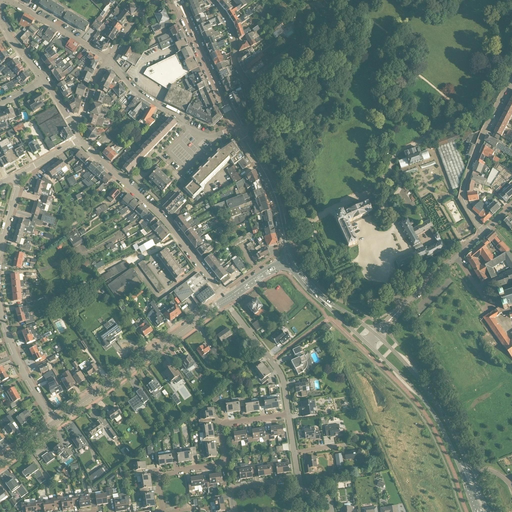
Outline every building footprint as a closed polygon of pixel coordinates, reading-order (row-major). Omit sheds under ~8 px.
[(50,12),(54,5),(52,4),(52,2),(48,0),(45,0),(46,0),(45,0),(42,0),(39,5),(50,12)] [(240,10),(247,5),(244,1),(242,0),(223,0),(219,4),(226,13),(233,9),(228,3),(233,0),(237,5),(234,7),(237,12),(240,10)] [(205,8),(210,6),(206,1),(190,8),(192,13),(200,10),(201,9),(200,7),(204,5),(205,8)] [(129,6),(127,4),(123,9),(124,11),(125,11),(131,16),(132,14),(133,13),(136,10),(132,7),(133,6),(130,4),(129,6)] [(54,5),(50,12),(61,18),(65,11),(62,10),(63,9),(57,5),(56,7),(54,5)] [(251,12),(253,15),(253,14),(262,7),(261,5),(257,8),(256,7),(251,12)] [(194,18),(203,14),(202,13),(206,12),(205,10),(208,9),(207,7),(210,6),(205,8),(201,9),(200,10),(192,13),(194,18)] [(247,18),(253,15),(251,12),(249,9),(246,11),(247,13),(246,13),(247,15),(238,21),(237,18),(241,15),(238,12),(240,10),(237,12),(234,7),(233,9),(226,13),(234,24),(235,29),(241,25),(245,22),(244,20),(247,18)] [(114,11),(127,21),(130,16),(124,12),(122,14),(116,9),(114,11)] [(154,34),(160,31),(159,31),(164,29),(163,28),(171,24),(170,22),(169,21),(168,20),(169,19),(168,17),(167,17),(166,14),(166,13),(166,12),(164,11),(164,10),(154,15),(159,24),(151,27),(154,34)] [(123,26),(127,21),(114,11),(111,15),(113,17),(114,16),(118,19),(116,21),(123,26)] [(67,13),(64,20),(67,22),(72,24),(74,26),(78,19),(76,18),(77,17),(71,13),(70,15),(67,13)] [(208,22),(214,20),(212,15),(206,17),(205,14),(203,15),(203,14),(194,18),(198,27),(208,22)] [(29,30),(33,25),(32,24),(34,20),(25,15),(20,25),(29,30)] [(97,32),(99,30),(101,27),(103,25),(100,23),(104,19),(102,18),(100,16),(97,20),(91,27),(97,32)] [(212,31),(214,30),(212,30),(211,29),(210,27),(215,25),(217,24),(218,26),(222,24),(219,17),(214,20),(208,22),(198,27),(201,35),(207,32),(208,32),(211,30),(212,31)] [(81,21),(78,19),(74,26),(85,32),(89,26),(88,25),(88,24),(86,22),(81,20),(81,21)] [(110,27),(118,32),(121,28),(114,22),(112,25),(107,21),(106,21),(104,23),(105,24),(110,27)] [(104,26),(102,28),(115,37),(118,32),(110,27),(105,24),(104,23),(110,27),(109,29),(104,26)] [(276,31),(281,28),(283,26),(280,23),(274,28),(276,31)] [(29,30),(20,39),(23,43),(30,36),(32,38),(35,35),(39,31),(33,25),(29,30)] [(241,25),(235,29),(239,40),(243,38),(243,37),(251,31),(249,28),(244,32),(243,29),(242,29),(242,28),(241,25)] [(159,44),(182,34),(178,26),(166,32),(167,34),(157,39),(159,44)] [(47,38),(53,30),(50,27),(46,33),(45,32),(46,31),(42,28),(37,35),(40,37),(41,37),(42,37),(41,38),(42,38),(45,41),(48,38),(47,38)] [(102,28),(101,27),(99,30),(106,34),(104,36),(112,42),(115,37),(102,28)] [(257,39),(259,37),(257,32),(260,30),(257,27),(252,31),(253,32),(245,37),(244,38),(245,39),(246,39),(248,42),(249,43),(257,39)] [(48,38),(45,41),(49,43),(57,32),(53,30),(47,38),(48,38)] [(220,36),(224,34),(223,30),(219,32),(218,31),(215,33),(214,30),(212,31),(211,30),(208,32),(207,32),(201,35),(204,42),(219,36),(220,36)] [(276,39),(282,34),(279,30),(273,35),(276,39)] [(185,41),(182,34),(159,44),(160,45),(162,50),(175,45),(184,41),(185,41)] [(220,38),(219,36),(204,42),(207,48),(216,45),(220,43),(219,41),(215,42),(214,41),(220,38)] [(249,43),(248,42),(239,46),(239,52),(246,49),(251,47),(255,45),(263,40),(261,36),(259,37),(257,39),(249,43)] [(102,41),(102,42),(104,51),(106,51),(111,43),(105,39),(102,38),(101,40),(102,41)] [(68,53),(75,43),(71,40),(67,46),(61,43),(61,42),(57,40),(53,44),(59,48),(61,49),(64,50),(68,53)] [(223,51),(230,47),(229,42),(228,40),(223,42),(220,43),(216,45),(207,48),(211,56),(223,51)] [(104,51),(102,42),(101,43),(98,41),(95,47),(102,51),(104,51)] [(169,91),(172,85),(171,85),(175,82),(186,75),(190,72),(198,68),(197,66),(196,67),(195,66),(197,65),(186,43),(185,41),(184,41),(175,45),(176,47),(179,53),(176,54),(175,56),(147,69),(143,75),(163,87),(169,91)] [(75,43),(68,53),(72,56),(76,51),(77,52),(80,48),(78,47),(79,46),(75,43)] [(44,64),(56,56),(56,55),(50,46),(45,52),(47,55),(41,60),(44,64)] [(127,59),(132,51),(128,48),(123,56),(127,59)] [(244,61),(250,57),(253,55),(251,53),(250,53),(248,50),(246,51),(242,53),(244,55),(238,60),(239,63),(244,61)] [(127,59),(126,61),(132,65),(135,67),(142,57),(132,51),(127,59)] [(213,62),(226,56),(225,53),(224,53),(223,51),(211,56),(213,62)] [(0,67),(3,67),(1,65),(5,62),(4,61),(9,58),(5,52),(0,55),(0,67)] [(47,68),(59,59),(58,59),(56,61),(55,60),(59,57),(57,54),(58,54),(57,53),(56,55),(56,56),(44,64),(47,68)] [(88,63),(98,61),(97,59),(90,54),(86,60),(83,58),(79,62),(81,64),(81,63),(82,65),(88,63)] [(215,67),(231,60),(230,60),(227,62),(226,59),(230,58),(230,54),(226,56),(213,62),(215,67)] [(286,61),(287,61),(284,58),(283,56),(271,64),(264,70),(267,74),(274,68),(274,67),(277,64),(279,67),(286,61)] [(259,60),(260,60),(258,57),(255,60),(246,66),(245,64),(244,61),(250,57),(244,61),(239,63),(240,66),(242,71),(245,74),(260,63),(259,62),(260,61),(259,60)] [(50,72),(63,62),(60,60),(59,60),(59,59),(47,68),(50,72)] [(218,73),(231,67),(231,61),(231,60),(215,67),(218,73)] [(260,79),(257,75),(255,77),(253,75),(264,66),(260,60),(259,60),(260,61),(259,62),(260,63),(245,74),(248,79),(250,82),(253,86),(260,79)] [(9,74),(20,65),(16,61),(13,63),(13,62),(10,65),(10,66),(11,68),(8,70),(8,69),(3,72),(6,76),(2,77),(9,74)] [(59,70),(68,64),(65,61),(63,62),(50,72),(53,75),(59,70)] [(88,64),(85,68),(89,70),(90,69),(94,71),(98,63),(98,61),(88,63),(88,64)] [(68,70),(71,67),(68,64),(59,70),(53,75),(56,79),(68,70)] [(9,74),(2,77),(4,80),(10,77),(11,80),(16,77),(17,76),(18,77),(20,74),(23,71),(24,70),(22,69),(20,65),(9,74)] [(68,70),(56,79),(59,83),(65,78),(64,77),(73,70),(71,67),(68,70)] [(221,81),(236,75),(231,67),(218,73),(221,81)] [(190,72),(186,75),(188,78),(190,80),(191,80),(192,82),(196,80),(195,78),(201,74),(198,68),(191,72),(190,72)] [(88,71),(85,69),(83,72),(84,72),(83,74),(77,71),(78,70),(76,69),(72,72),(73,72),(76,74),(89,80),(91,75),(87,74),(88,71)] [(260,79),(267,74),(264,70),(257,75),(260,79)] [(26,83),(25,82),(30,78),(25,72),(18,78),(11,82),(6,85),(9,91),(16,87),(15,86),(18,83),(19,83),(21,85),(21,86),(22,86),(23,86),(24,85),(25,85),(25,84),(26,83)] [(87,84),(89,80),(76,74),(73,72),(70,75),(75,77),(74,77),(81,80),(80,81),(87,84)] [(105,77),(113,81),(118,83),(120,81),(114,78),(115,76),(111,72),(107,72),(105,77)] [(188,78),(184,80),(189,89),(191,89),(205,82),(201,74),(195,78),(196,80),(192,82),(191,80),(190,80),(188,78)] [(235,79),(238,79),(237,78),(235,79),(231,81),(230,78),(236,75),(221,81),(224,87),(236,82),(235,79)] [(71,80),(72,79),(69,76),(68,77),(70,81),(65,84),(64,82),(57,86),(60,90),(67,86),(72,82),(71,80)] [(111,83),(113,81),(105,77),(102,82),(110,86),(111,86),(110,89),(112,90),(116,86),(111,83)] [(228,97),(236,93),(233,87),(240,83),(239,80),(238,79),(235,79),(236,82),(224,87),(228,97)] [(62,94),(74,86),(73,84),(72,82),(67,86),(60,90),(62,94)] [(112,90),(110,89),(111,86),(110,86),(102,82),(100,86),(101,87),(100,90),(106,93),(109,89),(112,90)] [(191,94),(207,88),(205,82),(191,89),(189,89),(188,90),(187,92),(191,94)] [(77,90),(84,93),(86,88),(84,88),(85,86),(81,84),(80,86),(79,86),(78,86),(76,85),(74,86),(75,87),(75,88),(77,89),(77,90)] [(112,98),(122,89),(119,85),(113,90),(114,92),(110,96),(112,98)] [(184,112),(192,95),(191,94),(187,92),(177,88),(175,86),(172,85),(169,91),(163,103),(184,112)] [(75,87),(74,86),(62,94),(65,98),(66,97),(67,99),(72,96),(71,94),(72,94),(71,93),(76,89),(77,90),(77,89),(75,88),(75,87)] [(201,96),(209,93),(207,88),(191,94),(192,95),(193,94),(193,97),(200,94),(201,96)] [(116,104),(118,103),(123,98),(127,94),(126,93),(122,89),(112,98),(113,99),(118,96),(120,98),(118,100),(117,100),(115,102),(116,104)] [(83,97),(84,93),(77,90),(75,97),(76,98),(81,99),(82,99),(83,97)] [(237,99),(245,94),(244,90),(241,91),(236,93),(228,97),(231,105),(239,100),(237,99)] [(110,102),(111,103),(114,101),(112,98),(111,99),(104,97),(105,95),(97,93),(95,98),(110,102)] [(199,103),(212,97),(209,93),(201,96),(196,99),(197,101),(195,102),(196,104),(199,103)] [(33,112),(44,106),(42,102),(44,100),(40,94),(27,102),(33,112)] [(235,112),(246,105),(246,98),(245,94),(237,99),(239,100),(231,105),(233,107),(235,112)] [(76,108),(75,99),(74,100),(72,96),(67,99),(69,103),(68,104),(71,110),(76,108)] [(134,107),(141,100),(137,97),(130,105),(128,107),(130,108),(126,112),(128,114),(134,107)] [(203,115),(200,120),(212,125),(221,117),(216,107),(212,97),(199,103),(202,109),(201,110),(202,112),(204,113),(206,113),(207,116),(207,117),(203,115)] [(80,101),(81,99),(76,98),(76,100),(75,99),(76,108),(71,110),(73,114),(78,113),(79,110),(82,102),(80,101)] [(123,98),(118,103),(121,106),(122,105),(124,106),(128,102),(123,98)] [(150,106),(141,100),(134,107),(128,114),(128,115),(132,118),(135,114),(141,107),(144,109),(147,111),(150,106)] [(203,115),(204,113),(202,112),(201,110),(202,109),(199,103),(196,104),(193,105),(192,105),(190,104),(186,113),(200,120),(203,115)] [(92,109),(107,113),(110,110),(105,109),(105,110),(101,109),(101,107),(94,104),(92,109)] [(244,114),(244,109),(245,108),(246,105),(235,112),(238,117),(244,114)] [(150,106),(147,111),(143,118),(141,121),(146,123),(144,126),(148,128),(155,122),(150,118),(155,108),(151,106),(150,106)] [(68,129),(64,121),(55,107),(34,118),(48,140),(45,142),(50,151),(72,138),(72,136),(68,129)] [(5,113),(8,120),(14,117),(12,109),(5,112),(5,113)] [(509,121),(511,115),(505,112),(502,117),(509,121)] [(89,120),(103,124),(107,125),(108,121),(105,120),(98,117),(98,118),(90,115),(89,120)] [(507,126),(509,121),(502,117),(500,122),(507,126)] [(167,123),(172,129),(176,125),(170,119),(167,123)] [(504,131),(507,126),(500,122),(497,128),(504,131)] [(164,138),(172,129),(167,123),(158,132),(164,138)] [(13,129),(17,135),(26,130),(22,124),(13,129)] [(110,144),(119,136),(111,128),(102,135),(110,144)] [(501,136),(504,131),(497,128),(494,133),(495,133),(499,136),(501,136)] [(17,135),(13,129),(7,132),(11,138),(17,135),(16,135),(17,135)] [(435,142),(437,148),(455,141),(461,139),(463,142),(467,141),(466,143),(470,144),(466,156),(472,158),(476,146),(481,131),(472,135),(470,129),(435,142)] [(155,147),(164,138),(158,132),(149,141),(155,147)] [(500,150),(510,156),(511,152),(511,150),(488,137),(488,136),(485,141),(500,150)] [(36,142),(35,140),(28,144),(34,154),(40,150),(36,142)] [(10,144),(9,141),(4,144),(3,141),(0,142),(0,146),(4,153),(4,154),(5,156),(0,159),(0,160),(4,168),(10,164),(9,163),(15,160),(12,155),(10,156),(7,151),(9,151),(7,146),(10,144)] [(146,155),(155,147),(149,141),(140,149),(146,155)] [(240,162),(245,158),(240,152),(241,151),(239,149),(238,149),(233,141),(232,141),(233,141),(224,147),(224,146),(221,148),(222,149),(219,151),(215,155),(214,154),(210,158),(211,159),(206,163),(201,167),(202,167),(197,172),(196,172),(192,176),(193,176),(191,178),(192,179),(191,180),(192,181),(190,183),(189,182),(185,186),(186,187),(183,190),(192,199),(201,189),(200,187),(229,159),(234,166),(240,162)] [(455,141),(437,148),(441,159),(453,191),(461,187),(462,181),(466,171),(455,141)] [(497,155),(500,150),(485,141),(480,154),(485,156),(488,158),(489,155),(490,154),(492,156),(493,156),(494,153),(497,155)] [(107,158),(117,147),(113,143),(110,146),(112,148),(111,149),(108,148),(102,154),(107,158)] [(117,147),(107,158),(111,162),(117,156),(115,154),(119,150),(117,147)] [(12,155),(15,160),(19,158),(19,159),(25,156),(21,148),(15,151),(13,148),(9,151),(7,151),(10,156),(12,155)] [(420,153),(418,148),(404,153),(406,158),(398,161),(401,169),(409,166),(409,167),(418,164),(423,162),(423,161),(430,158),(427,151),(420,153)] [(142,160),(146,155),(140,149),(140,150),(141,150),(136,155),(142,160)] [(81,151),(75,156),(78,158),(80,160),(85,155),(81,151)] [(85,155),(80,160),(82,163),(79,166),(81,167),(90,158),(85,155)] [(137,164),(142,160),(136,155),(132,159),(137,165),(138,165),(137,164)] [(496,171),(500,165),(494,162),(496,158),(493,156),(492,156),(489,155),(488,158),(489,158),(486,165),(487,165),(496,171)] [(240,162),(239,163),(244,170),(250,165),(245,158),(240,162)] [(133,169),(137,165),(132,159),(127,164),(133,169)] [(57,164),(61,170),(66,167),(61,160),(57,164)] [(483,176),(487,165),(486,165),(482,162),(478,160),(477,163),(473,172),(483,176)] [(90,177),(99,167),(94,163),(88,169),(90,171),(87,174),(86,173),(83,177),(86,179),(90,177)] [(64,174),(61,170),(57,164),(52,167),(59,177),(61,175),(64,174)] [(128,174),(133,169),(127,164),(123,169),(125,171),(128,174)] [(508,169),(500,165),(496,171),(501,173),(491,187),(498,194),(511,179),(511,178),(505,174),(508,169)] [(57,178),(59,177),(52,167),(47,171),(52,177),(54,176),(56,179),(57,178)] [(101,181),(107,175),(99,167),(90,177),(86,179),(89,183),(95,176),(98,179),(99,179),(101,181)] [(227,171),(227,172),(234,183),(235,184),(236,184),(238,182),(240,181),(232,167),(227,171)] [(491,188),(491,187),(501,173),(496,171),(493,169),(492,171),(490,176),(487,180),(481,178),(472,175),(470,181),(475,183),(480,185),(491,188)] [(163,192),(166,189),(171,184),(157,170),(149,179),(163,192)] [(243,180),(238,182),(240,186),(258,178),(255,171),(243,180)] [(107,175),(101,181),(104,183),(98,189),(100,192),(109,186),(106,184),(111,179),(107,175)] [(50,182),(50,181),(43,176),(43,177),(42,181),(41,181),(39,180),(36,187),(36,188),(43,190),(46,191),(48,185),(53,186),(53,185),(50,182)] [(71,187),(77,184),(73,176),(67,180),(71,187)] [(256,186),(261,184),(260,181),(258,178),(240,186),(241,189),(246,188),(247,187),(248,190),(256,186)] [(480,185),(475,183),(470,181),(468,186),(468,193),(474,192),(474,188),(488,192),(489,188),(480,186),(480,185)] [(241,189),(240,186),(238,182),(236,184),(238,190),(235,192),(237,197),(239,197),(247,194),(247,195),(263,189),(261,184),(256,186),(248,190),(247,187),(246,188),(241,189)] [(503,193),(509,199),(511,196),(511,185),(511,186),(509,184),(503,191),(504,193),(503,193)] [(46,191),(43,190),(36,188),(34,195),(37,196),(37,195),(41,196),(45,197),(50,198),(51,197),(49,196),(50,192),(46,191)] [(114,200),(120,194),(115,189),(109,196),(106,199),(111,203),(114,200)] [(229,210),(266,197),(263,189),(247,195),(247,194),(239,197),(237,197),(226,202),(229,210)] [(509,200),(509,199),(503,193),(504,193),(503,191),(499,194),(502,198),(506,203),(509,200)] [(469,202),(475,200),(479,200),(477,192),(468,194),(469,202)] [(169,202),(178,210),(182,206),(186,202),(177,193),(175,195),(175,196),(169,202)] [(128,207),(134,200),(128,195),(122,202),(125,205),(119,208),(119,209),(115,211),(116,214),(121,211),(128,207)] [(254,209),(268,203),(266,197),(229,210),(231,218),(241,215),(254,210),(254,209)] [(375,207),(377,204),(374,198),(365,202),(367,204),(361,207),(360,203),(346,208),(348,213),(343,215),(342,212),(333,216),(337,225),(338,225),(348,247),(356,243),(347,223),(360,218),(372,212),(370,210),(375,207)] [(128,207),(121,211),(125,214),(130,209),(133,212),(139,205),(134,200),(128,207)] [(49,207),(51,207),(52,203),(44,201),(43,204),(41,204),(35,202),(33,208),(45,212),(46,206),(49,207)] [(486,207),(481,201),(477,205),(473,210),(480,215),(486,208),(486,207)] [(174,214),(178,210),(169,202),(165,205),(164,205),(163,205),(162,205),(162,207),(163,208),(168,213),(172,219),(176,216),(174,214)] [(492,217),(501,209),(494,202),(492,204),(490,203),(486,207),(486,208),(487,209),(490,211),(488,213),(492,217)] [(265,213),(270,212),(268,203),(254,209),(254,210),(256,216),(261,214),(265,213)] [(109,209),(106,204),(100,208),(100,207),(96,210),(97,212),(91,216),(93,220),(100,216),(109,209)] [(140,216),(145,210),(141,206),(132,215),(128,218),(131,221),(133,219),(138,214),(140,216)] [(52,218),(45,216),(46,212),(45,212),(33,208),(31,214),(38,216),(38,214),(42,215),(40,221),(50,224),(52,218)] [(484,224),(492,217),(488,213),(490,211),(487,209),(486,208),(480,215),(479,216),(480,217),(482,219),(481,221),(484,224)] [(140,225),(150,214),(145,210),(140,216),(143,219),(138,224),(140,225)] [(259,226),(273,223),(270,212),(265,213),(261,214),(262,221),(259,221),(259,223),(258,223),(259,225),(259,226)] [(150,214),(140,225),(142,227),(144,226),(147,223),(149,225),(150,225),(150,226),(158,222),(155,219),(150,214)] [(185,221),(188,218),(190,217),(188,215),(183,219),(182,216),(174,222),(178,226),(185,221)] [(188,225),(193,221),(192,219),(190,220),(188,218),(185,221),(178,226),(181,231),(188,225)] [(41,222),(33,219),(32,223),(26,221),(20,219),(18,225),(26,227),(28,228),(29,225),(35,226),(35,225),(41,227),(43,222),(41,222)] [(413,229),(407,220),(400,224),(413,247),(420,243),(417,237),(429,229),(438,244),(435,245),(439,252),(443,250),(444,253),(447,251),(429,220),(413,229)] [(192,230),(198,227),(193,221),(188,225),(181,231),(184,235),(192,229),(192,230)] [(145,236),(147,234),(149,233),(152,231),(154,233),(162,226),(159,223),(156,225),(155,224),(151,228),(150,226),(143,230),(140,232),(145,236)] [(261,231),(273,228),(273,223),(259,226),(259,228),(252,230),(252,232),(253,235),(261,233),(261,231)] [(34,230),(30,229),(28,228),(26,227),(18,225),(17,231),(23,233),(26,234),(27,231),(33,232),(34,230)] [(124,233),(125,233),(127,231),(132,228),(130,225),(122,230),(124,233)] [(158,237),(166,231),(162,226),(154,233),(156,235),(149,238),(151,241),(158,237)] [(198,231),(202,228),(199,229),(198,227),(192,230),(192,229),(184,235),(187,238),(198,231)] [(201,234),(202,233),(197,236),(196,235),(200,231),(203,230),(202,228),(198,231),(187,238),(190,242),(201,234)] [(261,233),(262,238),(266,237),(266,238),(275,235),(273,228),(261,231),(261,233)] [(75,231),(74,229),(70,232),(71,233),(66,237),(74,249),(83,243),(76,231),(75,231)] [(143,245),(146,251),(155,246),(159,244),(170,235),(166,231),(158,237),(151,241),(143,245)] [(511,251),(494,232),(482,243),(485,247),(489,243),(490,244),(492,242),(504,255),(511,251)] [(193,246),(204,237),(202,233),(201,234),(190,242),(193,246)] [(259,244),(276,239),(275,235),(266,238),(266,237),(262,238),(256,239),(259,244)] [(204,237),(193,246),(195,249),(202,244),(204,246),(208,243),(205,239),(206,238),(205,236),(204,237)] [(267,248),(269,247),(276,245),(277,243),(276,239),(259,244),(259,245),(263,251),(267,248)] [(480,255),(487,250),(485,247),(482,243),(466,258),(469,263),(475,259),(480,255)] [(135,251),(139,249),(141,254),(146,251),(143,245),(138,248),(136,244),(133,246),(135,251)] [(266,249),(267,248),(263,251),(259,245),(259,246),(255,249),(256,251),(258,254),(252,257),(255,262),(269,254),(266,249)] [(425,260),(439,252),(435,245),(427,250),(426,248),(395,261),(397,265),(398,268),(424,257),(425,260)] [(206,250),(203,246),(197,251),(201,257),(205,254),(205,255),(213,249),(211,246),(206,250)] [(161,260),(169,254),(166,250),(158,256),(161,260)] [(481,282),(487,279),(485,275),(488,273),(485,266),(495,260),(487,250),(480,255),(475,259),(469,263),(481,282)] [(207,265),(217,258),(219,257),(215,252),(204,261),(207,265)] [(485,266),(488,273),(492,280),(509,269),(511,271),(507,273),(508,276),(493,282),(495,288),(511,282),(511,256),(509,252),(495,260),(485,266)] [(15,260),(22,262),(24,255),(16,253),(15,260)] [(164,264),(172,258),(169,254),(161,260),(164,264)] [(237,259),(235,257),(231,260),(239,270),(244,266),(238,258),(237,259)] [(167,268),(175,262),(172,258),(164,264),(167,268)] [(221,262),(217,258),(207,265),(211,269),(221,262)] [(21,269),(22,262),(15,260),(13,267),(21,269)] [(82,269),(89,266),(87,260),(80,264),(82,269)] [(214,274),(222,268),(220,266),(224,262),(223,260),(221,262),(211,269),(214,274)] [(104,266),(102,262),(93,266),(96,270),(104,266)] [(103,282),(128,268),(125,262),(107,271),(108,273),(100,277),(103,282)] [(170,272),(178,266),(175,262),(167,268),(170,272)] [(173,276),(181,270),(178,266),(170,272),(173,276)] [(217,277),(228,269),(226,266),(223,269),(222,268),(214,274),(217,277)] [(228,269),(217,277),(223,285),(230,279),(230,278),(231,277),(228,274),(230,272),(232,274),(234,272),(231,269),(230,267),(228,269)] [(113,294),(138,277),(132,269),(108,287),(113,294)] [(176,280),(180,277),(184,274),(181,270),(173,276),(176,280)] [(215,295),(198,273),(171,294),(172,295),(174,293),(182,303),(194,294),(196,297),(192,299),(197,305),(200,303),(202,305),(215,295)] [(511,289),(508,291),(508,292),(504,294),(504,293),(498,294),(504,310),(509,308),(508,307),(511,305),(511,289)] [(254,315),(258,312),(257,311),(262,307),(256,299),(247,306),(252,313),(252,312),(254,315)] [(170,311),(175,318),(181,314),(178,310),(179,310),(173,302),(170,304),(173,309),(170,311)] [(154,305),(155,305),(153,303),(149,306),(154,314),(147,318),(151,323),(151,324),(152,325),(153,326),(154,326),(155,327),(156,327),(157,328),(163,324),(159,318),(162,316),(159,312),(156,308),(154,305)] [(22,308),(16,310),(18,317),(28,314),(29,313),(27,307),(22,308)] [(175,318),(170,311),(168,313),(165,309),(159,312),(162,316),(162,315),(162,316),(164,314),(164,315),(165,314),(168,318),(170,321),(175,318)] [(511,313),(510,314),(505,316),(506,319),(510,317),(511,319),(511,318),(511,341),(511,343),(494,319),(498,316),(502,314),(498,309),(495,311),(484,318),(511,358),(511,313)] [(28,314),(18,317),(20,323),(25,322),(26,325),(34,322),(33,316),(30,317),(29,313),(28,314)] [(145,337),(152,331),(148,326),(149,325),(145,320),(143,322),(144,324),(139,327),(142,331),(141,331),(145,337)] [(256,332),(262,328),(257,321),(251,325),(256,332)] [(24,338),(30,336),(35,334),(33,328),(36,327),(35,323),(26,327),(28,330),(22,332),(24,338)] [(117,336),(121,333),(115,324),(107,330),(108,332),(101,338),(104,342),(103,343),(107,347),(116,341),(115,340),(116,340),(114,338),(117,336)] [(222,343),(226,340),(232,335),(226,327),(223,329),(225,331),(217,336),(222,343)] [(271,338),(276,345),(280,342),(280,343),(282,345),(290,338),(286,333),(284,335),(281,330),(271,338)] [(35,334),(30,336),(24,338),(27,345),(35,341),(34,338),(39,336),(37,333),(35,334)] [(33,356),(40,353),(38,349),(37,348),(36,345),(33,346),(34,348),(29,350),(33,356)] [(207,353),(209,351),(210,351),(206,346),(203,348),(202,346),(197,350),(201,357),(205,355),(207,353)] [(295,356),(302,352),(300,346),(292,350),(295,356)] [(210,351),(210,352),(215,358),(220,354),(216,348),(210,351)] [(40,353),(33,356),(35,362),(40,360),(40,362),(46,359),(42,352),(40,353)] [(307,361),(304,355),(299,358),(291,362),(294,368),(298,375),(302,373),(303,373),(303,372),(303,371),(304,371),(305,370),(306,369),(306,368),(307,367),(307,366),(307,365),(307,364),(307,363),(307,362),(306,361),(307,361)] [(189,359),(188,357),(181,362),(187,371),(194,366),(193,364),(194,363),(191,358),(189,359)] [(41,374),(49,370),(47,367),(51,365),(49,363),(38,368),(41,374)] [(87,365),(86,364),(83,366),(84,369),(90,376),(98,370),(94,364),(91,365),(90,364),(87,365)] [(258,375),(266,369),(262,364),(258,367),(256,365),(250,369),(252,372),(254,370),(258,375)] [(171,368),(163,374),(165,377),(166,376),(171,382),(174,380),(176,383),(183,378),(178,371),(175,373),(174,373),(175,372),(173,371),(171,368)] [(266,369),(258,375),(261,378),(259,380),(262,384),(268,380),(266,377),(270,374),(266,369)] [(59,390),(53,378),(56,377),(52,370),(43,376),(46,381),(48,381),(49,383),(46,384),(51,394),(55,392),(59,390)] [(79,373),(78,371),(72,374),(74,377),(79,384),(84,380),(83,379),(83,378),(80,373),(79,373)] [(68,391),(74,388),(72,384),(75,383),(73,378),(69,372),(65,373),(63,375),(64,378),(65,380),(62,382),(68,391)] [(5,373),(0,375),(0,380),(1,382),(2,384),(5,383),(4,381),(8,379),(5,373)] [(220,385),(226,380),(223,376),(219,379),(220,379),(217,381),(220,385)] [(306,391),(305,386),(309,386),(308,379),(302,380),(302,384),(295,385),(296,392),(301,392),(302,397),(307,396),(306,391)] [(161,389),(155,380),(147,386),(147,387),(154,396),(159,393),(158,391),(161,389)] [(8,399),(17,394),(14,388),(5,393),(8,399)] [(143,404),(148,401),(141,390),(136,393),(138,396),(127,403),(133,410),(143,403),(143,404)] [(17,394),(8,399),(11,404),(10,405),(12,409),(19,404),(17,401),(20,399),(17,394)] [(270,400),(272,410),(278,409),(277,401),(280,401),(279,395),(276,396),(277,399),(270,399),(270,400)] [(239,406),(242,405),(241,398),(238,399),(238,402),(232,402),(234,412),(240,411),(239,406)] [(253,412),(251,402),(245,403),(244,398),(241,398),(242,405),(245,405),(246,413),(253,412)] [(258,406),(261,406),(260,398),(257,399),(257,401),(251,402),(253,412),(259,412),(258,406)] [(272,409),(270,400),(264,400),(264,398),(260,398),(261,406),(264,405),(265,410),(272,409)] [(234,412),(232,402),(226,403),(225,401),(222,401),(223,408),(226,408),(227,413),(234,412)] [(313,412),(311,401),(300,403),(303,417),(316,415),(316,411),(313,412)] [(112,421),(121,415),(117,408),(108,415),(112,421)] [(199,424),(206,423),(205,420),(214,419),(213,413),(215,412),(215,408),(205,409),(206,413),(203,413),(204,419),(198,420),(199,424)] [(22,426),(27,422),(25,419),(30,415),(27,411),(17,419),(22,426)] [(10,417),(8,413),(9,416),(3,420),(8,426),(3,430),(6,435),(9,433),(10,435),(16,430),(11,424),(14,422),(10,417)] [(90,439),(94,436),(93,435),(104,427),(100,420),(95,423),(96,425),(85,432),(90,439)] [(203,433),(213,432),(212,425),(206,426),(206,423),(199,424),(199,427),(202,427),(203,433)] [(339,429),(339,427),(339,425),(329,427),(329,426),(324,427),(326,437),(330,436),(330,438),(339,436),(338,433),(344,432),(343,429),(339,429)] [(274,437),(278,436),(276,427),(270,428),(271,433),(268,434),(269,440),(274,439),(274,437)] [(315,433),(314,428),(308,429),(308,430),(304,431),(305,439),(309,439),(310,440),(319,439),(318,432),(315,433)] [(113,439),(116,437),(110,429),(107,431),(113,439)] [(269,440),(268,434),(265,434),(264,429),(258,430),(259,439),(263,438),(263,441),(269,440)] [(256,439),(259,439),(258,430),(252,431),(252,436),(249,437),(250,443),(256,442),(256,439)] [(202,443),(209,442),(208,439),(214,438),(213,432),(203,433),(204,439),(201,440),(202,443)] [(237,442),(241,442),(239,432),(233,433),(234,439),(231,439),(232,446),(237,445),(237,442)] [(250,443),(249,437),(246,437),(246,432),(239,432),(241,442),(244,441),(245,444),(250,443)] [(78,439),(77,437),(72,440),(76,446),(75,446),(78,449),(79,450),(83,447),(84,448),(88,445),(83,438),(81,439),(80,438),(79,437),(78,438),(78,439)] [(205,452),(216,451),(215,444),(209,445),(209,442),(202,443),(202,445),(202,448),(204,448),(205,452)] [(65,450),(61,445),(54,450),(59,456),(62,453),(66,459),(72,455),(68,448),(65,450)] [(190,456),(193,455),(192,448),(189,449),(183,449),(183,452),(184,462),(190,461),(190,456)] [(184,462),(183,452),(177,453),(176,450),(173,451),(174,458),(177,458),(178,463),(184,462)] [(366,460),(358,450),(345,453),(346,460),(358,458),(362,463),(366,460)] [(171,459),(174,458),(173,451),(170,451),(170,454),(164,455),(165,465),(172,464),(171,459)] [(216,451),(205,452),(206,459),(217,457),(216,451)] [(46,463),(53,458),(49,452),(42,457),(46,463)] [(165,465),(164,455),(158,456),(157,453),(154,454),(155,461),(158,460),(159,466),(165,465)] [(306,474),(312,473),(311,468),(317,467),(315,457),(307,458),(308,466),(304,467),(306,474)] [(134,474),(141,473),(141,470),(146,469),(145,463),(138,464),(138,462),(132,463),(133,471),(134,474)] [(283,473),(282,464),(278,465),(278,462),(272,463),(273,469),(276,469),(277,474),(283,473)] [(270,470),(273,469),(272,463),(267,464),(267,466),(263,467),(265,476),(271,475),(270,470)] [(46,480),(34,464),(22,473),(26,479),(37,471),(40,476),(36,479),(40,484),(46,480)] [(265,476),(263,467),(260,468),(259,465),(254,466),(255,472),(258,472),(259,477),(265,476)] [(252,473),(255,472),(254,466),(248,467),(249,469),(245,470),(246,479),(252,478),(252,473)] [(106,469),(105,470),(103,467),(89,478),(92,484),(109,472),(106,469)] [(246,479),(245,470),(241,470),(241,468),(235,468),(236,475),(239,474),(240,480),(246,479)] [(141,483),(151,481),(150,475),(142,476),(141,473),(134,474),(134,477),(140,477),(141,483)] [(215,475),(216,484),(220,483),(220,486),(226,485),(225,479),(222,479),(221,474),(215,475)] [(213,484),(216,484),(215,475),(209,476),(210,481),(207,482),(208,488),(213,487),(213,484)] [(208,488),(207,482),(204,482),(203,477),(197,478),(198,487),(202,486),(202,489),(208,488)] [(194,487),(198,487),(197,478),(190,479),(191,484),(188,484),(189,491),(195,490),(194,487)] [(28,493),(22,485),(19,487),(13,479),(6,484),(12,493),(14,496),(18,494),(21,498),(25,495),(25,494),(27,492),(28,493)] [(139,493),(147,492),(146,489),(152,488),(151,481),(141,483),(142,489),(139,489),(139,493)] [(107,497),(110,497),(109,491),(106,491),(106,494),(101,495),(103,505),(108,504),(107,497)] [(93,500),(92,493),(89,494),(87,492),(84,493),(84,494),(84,498),(86,508),(91,507),(90,500),(93,500)] [(143,502),(154,500),(152,494),(147,495),(147,492),(139,493),(140,496),(143,496),(143,502)] [(103,505),(101,495),(95,496),(95,493),(92,493),(93,500),(96,499),(97,506),(103,505)] [(80,509),(86,508),(84,498),(84,494),(75,496),(76,502),(79,502),(80,509)] [(76,503),(76,502),(75,496),(69,497),(69,499),(66,499),(68,511),(74,510),(73,504),(76,503)] [(129,504),(128,498),(125,498),(124,497),(119,498),(120,502),(121,511),(127,511),(126,504),(129,504)] [(215,506),(224,505),(223,499),(218,500),(217,497),(211,498),(212,503),(214,503),(215,506)] [(55,511),(55,506),(58,506),(57,498),(51,499),(51,502),(48,502),(49,511),(55,511)] [(68,511),(66,499),(63,500),(63,498),(57,498),(58,506),(62,505),(63,511),(68,511)] [(31,511),(30,505),(30,500),(24,501),(24,503),(21,504),(22,511),(26,511),(25,511),(31,511)] [(49,511),(48,502),(45,502),(45,500),(39,501),(40,509),(44,508),(44,511),(49,511)] [(154,500),(143,502),(144,509),(155,507),(154,500)] [(37,511),(37,509),(40,509),(39,501),(33,502),(33,504),(30,505),(31,511),(37,511)]
